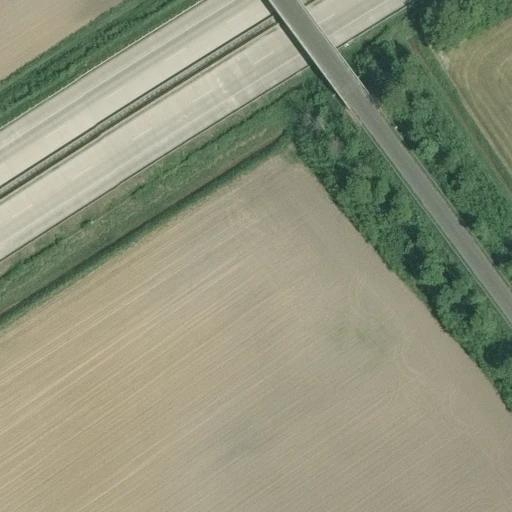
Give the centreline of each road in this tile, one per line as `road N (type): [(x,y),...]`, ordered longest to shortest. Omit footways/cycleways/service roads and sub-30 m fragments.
road 1 (motorway): [(0,235),(371,0)]
road 2 (unclassified): [(511,316),(280,0)]
road 3 (motorway): [(251,0),(0,159)]
